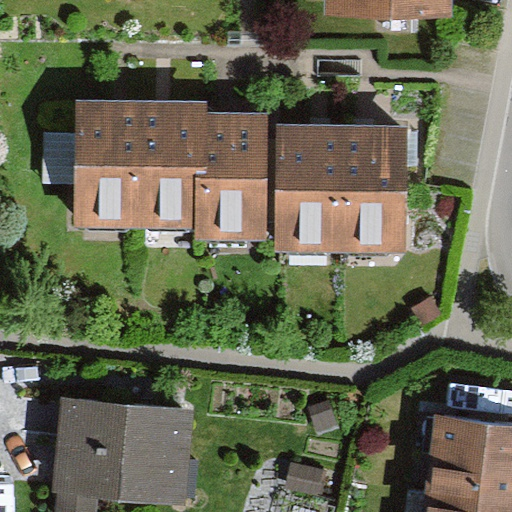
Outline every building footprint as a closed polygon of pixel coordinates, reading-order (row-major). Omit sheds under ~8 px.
[(327,0),(327,20),(456,21),(456,0),(327,0)] [(271,245),(272,118),(211,117),(211,104),(76,103),(75,232),(198,232),(197,244),(271,245)] [(278,256),(409,257),(410,129),(279,129),(278,256)] [(426,294),(409,304),(420,323),(437,313),(426,294)] [(94,511),(97,488),(180,496),(189,400),(56,388),(47,482),(55,483),(51,511),(94,511)] [(416,511),(511,511),(511,412),(430,403),(416,511)] [(331,511),(342,470),(292,458),(285,484),(279,483),(271,511),(331,511)]
